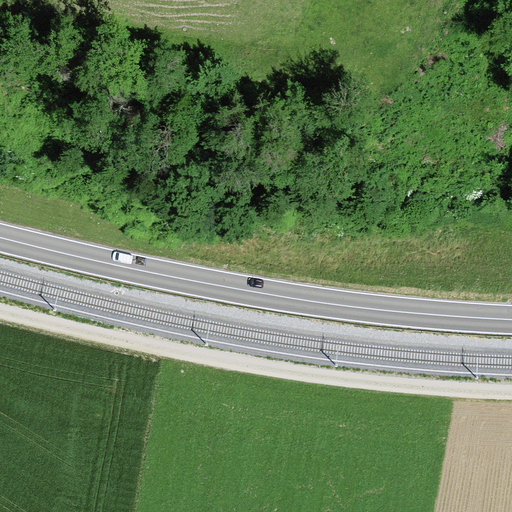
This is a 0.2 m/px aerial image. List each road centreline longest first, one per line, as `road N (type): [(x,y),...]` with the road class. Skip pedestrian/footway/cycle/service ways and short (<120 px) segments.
road 1 (track): [(0,313),(326,384),(511,395)]
road 2 (secondary): [(511,314),(317,299),(0,233)]
